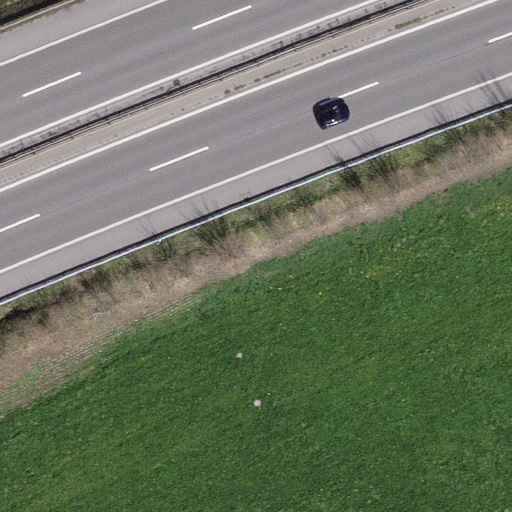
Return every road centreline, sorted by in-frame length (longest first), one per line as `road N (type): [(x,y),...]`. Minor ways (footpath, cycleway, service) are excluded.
road 1 (motorway): [(0,235),(511,37)]
road 2 (motorway): [(266,0),(0,104)]
